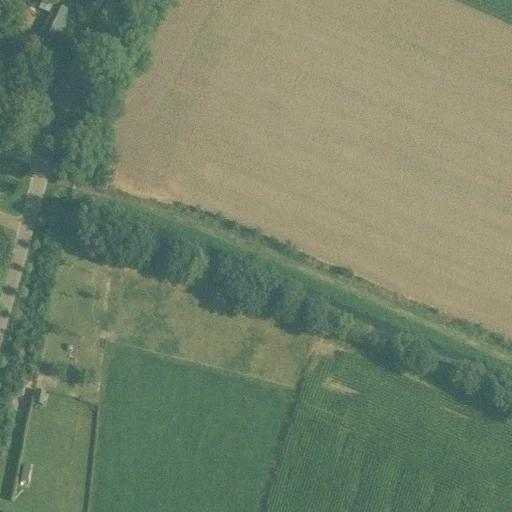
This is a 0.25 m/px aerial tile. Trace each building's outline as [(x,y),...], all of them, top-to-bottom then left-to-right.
[(24,0),(23,3),(37,10),(41,0),(24,0)] [(57,58),(75,22),(52,11),(34,46),(57,58)] [(23,123),(2,111),(0,115),(0,139),(10,146),(23,123)] [(41,406),(43,394),(35,393),(33,405),(41,406)] [(20,482),(27,483),(30,469),(23,467),(20,482)]
